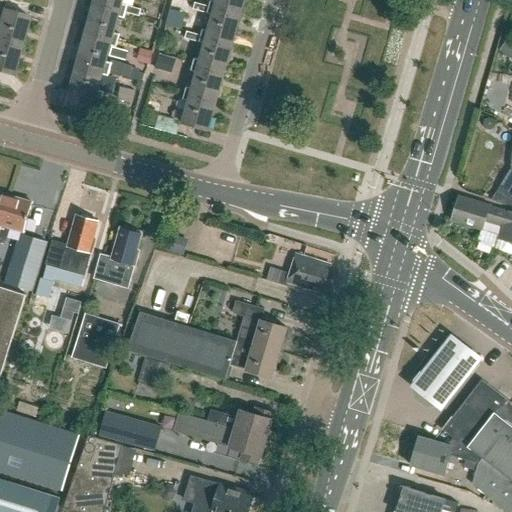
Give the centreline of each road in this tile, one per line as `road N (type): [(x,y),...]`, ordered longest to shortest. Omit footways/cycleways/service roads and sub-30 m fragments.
road 1 (secondary): [(399,252),(473,0)]
road 2 (unclassified): [(215,192),(22,138)]
road 3 (residential): [(215,192),(272,0)]
road 4 (unclassified): [(233,197),(362,228),(399,252)]
road 5 (secondary): [(351,414),(399,252)]
road 6 (residential): [(22,138),(63,0)]
road 7 (tertiary): [(511,332),(399,252)]
